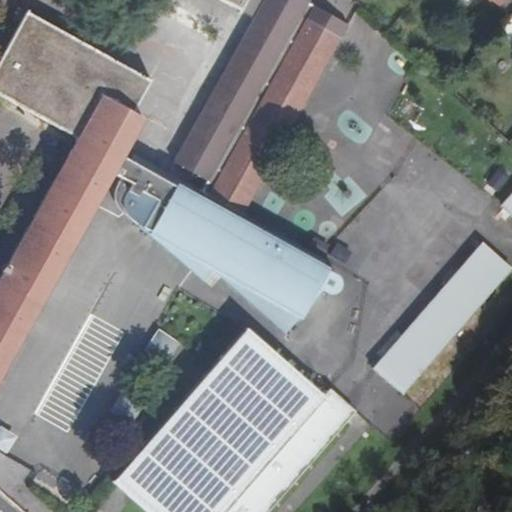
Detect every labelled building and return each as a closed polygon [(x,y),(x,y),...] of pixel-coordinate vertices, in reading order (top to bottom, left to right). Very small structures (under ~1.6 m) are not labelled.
[(309,0),(262,0),(167,171),(203,191),(300,17),(307,4),(309,0)] [(217,0),(244,15),(252,0),(217,0)] [(489,0),(500,9),(507,0),(489,0)] [(307,4),(300,17),(332,35),(339,22),(307,4)] [(125,193),(120,202),(118,207),(118,213),(121,220),(202,306),(209,293),(218,298),(293,339),(320,290),(325,293),(334,276),(321,269),(322,263),(235,214),(334,36),(332,35),(300,17),(203,191),(167,171),(142,157),(140,161),(129,155),(127,158),(121,154),(124,149),(143,116),(132,110),(152,76),(115,55),(97,87),(27,47),(44,16),(24,5),(0,47),(0,95),(75,138),(0,271),(0,367),(20,331),(105,178),(115,184),(114,187),(125,193)] [(115,55),(44,16),(27,47),(97,87),(115,55)] [(511,192),(500,205),(511,215),(511,192)] [(399,394),(508,269),(479,244),(370,369),(399,394)] [(218,298),(209,293),(202,306),(211,311),(218,298)] [(328,388),(322,395),(247,329),(111,482),(117,487),(146,511),(263,511),(353,409),(328,388)] [(146,346),(162,356),(173,340),(157,329),(146,346)] [(20,331),(0,367),(0,375),(23,334),(20,331)]
